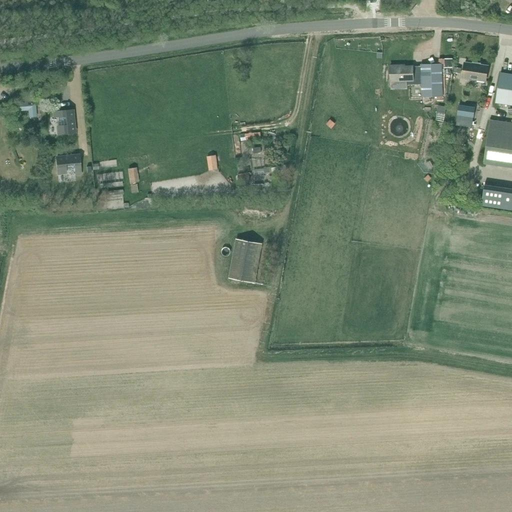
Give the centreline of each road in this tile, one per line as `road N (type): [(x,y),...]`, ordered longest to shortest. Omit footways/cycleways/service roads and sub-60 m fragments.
road 1 (track): [(319,26),(264,358),(414,359),(511,376)]
road 2 (unclassified): [(0,68),(319,26),(439,22),(511,30)]
road 3 (track): [(308,27),(293,116),(211,134)]
